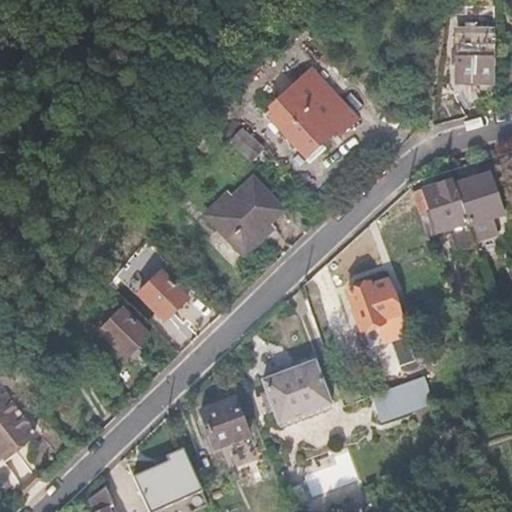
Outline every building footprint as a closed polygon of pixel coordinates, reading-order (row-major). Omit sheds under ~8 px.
[(490,85),(491,33),(457,32),(456,85),(490,85)] [(354,116),(309,69),(265,110),(284,129),(283,134),(304,156),(318,143),(333,128),(338,132),(354,116)] [(254,155),(267,140),(245,121),(232,136),(254,155)] [(323,147),(318,143),(304,156),(309,160),(323,147)] [(468,225),(469,227),(503,214),(490,176),(455,187),(468,225)] [(427,191),(422,177),(411,188),(419,210),(429,206),(431,214),(430,218),(437,234),(468,225),(455,187),(454,182),(427,191)] [(257,180),(236,199),(231,194),(208,216),(244,254),(267,233),(266,229),(286,212),(257,180)] [(165,272),(142,293),(167,320),(190,301),(165,272)] [(370,284),(349,291),(369,348),(391,341),(401,367),(416,361),(389,281),(371,286),(370,284)] [(151,335),(126,310),(104,331),(129,356),(151,335)] [(9,370),(25,388),(44,371),(28,353),(9,370)] [(332,405),(317,362),(265,381),(263,382),(267,393),(262,394),(269,412),(274,410),(279,424),(332,405)] [(423,379),(374,397),(381,422),(432,404),(423,379)] [(0,457),(32,431),(3,393),(0,394),(0,457)] [(238,399),(204,413),(218,449),(252,436),(238,399)] [(467,418),(490,410),(486,399),(463,406),(467,418)] [(147,511),(187,511),(188,511),(205,505),(184,448),(131,467),(147,511)] [(294,496),(353,485),(348,457),(300,466),(301,471),(290,474),(294,496)] [(125,511),(108,488),(94,498),(87,502),(92,511),(125,511)]
